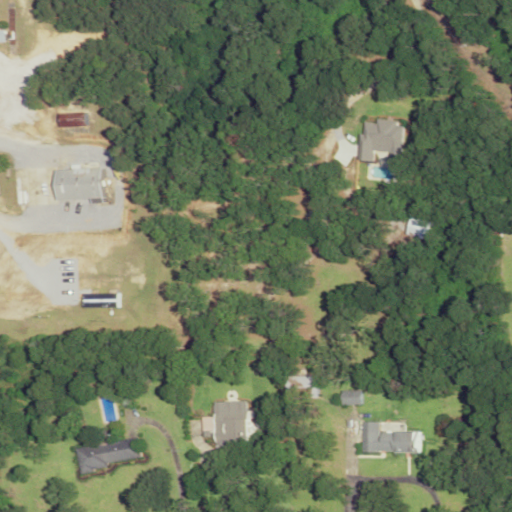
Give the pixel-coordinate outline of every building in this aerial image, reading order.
[(0,29),(0,41),(7,42),(8,30),(0,29)] [(61,127),(86,126),(86,113),(61,113),(61,127)] [(401,153),(404,120),(379,118),(379,122),(361,121),(358,159),(373,161),(374,151),(401,153)] [(54,170),(55,200),(103,198),(102,168),(54,170)] [(433,240),(436,222),(412,218),(409,237),(433,240)] [(117,293),(80,294),(81,309),(118,309),(117,293)] [(359,404),(360,390),(340,390),(339,403),(359,404)] [(377,420),(360,420),(359,451),(419,452),(419,431),(377,431),(377,420)] [(73,447),(76,468),(139,459),(136,438),(73,447)]
